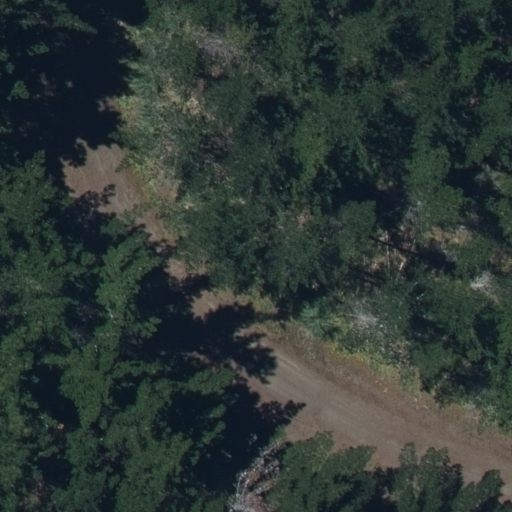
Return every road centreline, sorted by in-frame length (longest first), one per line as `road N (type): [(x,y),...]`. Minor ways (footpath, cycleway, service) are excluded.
road 1 (track): [(70,285),(511,464)]
road 2 (track): [(84,0),(70,285)]
